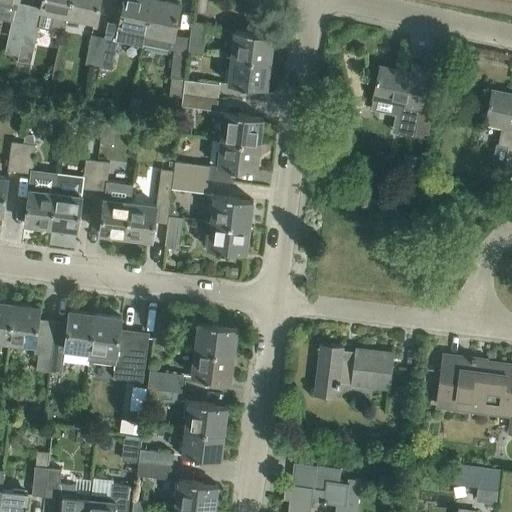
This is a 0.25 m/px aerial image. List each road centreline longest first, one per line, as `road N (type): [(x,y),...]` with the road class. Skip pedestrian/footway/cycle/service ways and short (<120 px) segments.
road 1 (residential): [(271,304),(299,0)]
road 2 (residential): [(271,304),(0,267)]
road 3 (residential): [(247,511),(271,304)]
road 4 (residential): [(271,304),(463,324)]
road 5 (residential): [(511,35),(348,0)]
